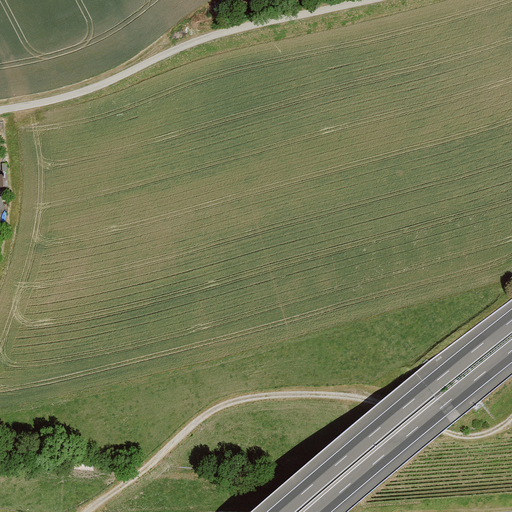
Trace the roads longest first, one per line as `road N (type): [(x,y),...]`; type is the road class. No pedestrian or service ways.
road 1 (track): [(511,417),(477,435),(331,393),(228,401),(187,425),(88,511)]
road 2 (unclassified): [(0,109),(78,93),(236,27),(368,0)]
road 3 (motorway): [(511,319),(280,511)]
road 4 (motorway): [(317,511),(511,350)]
